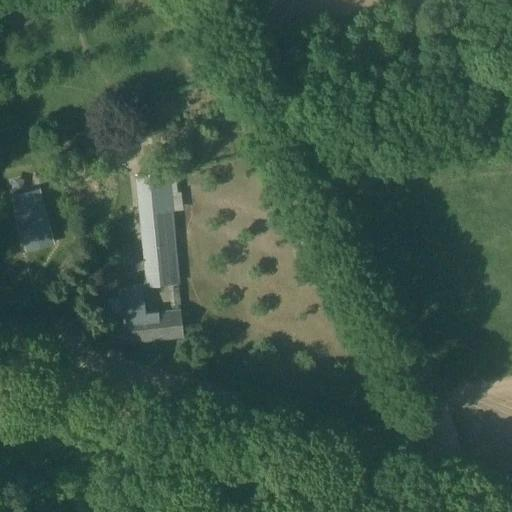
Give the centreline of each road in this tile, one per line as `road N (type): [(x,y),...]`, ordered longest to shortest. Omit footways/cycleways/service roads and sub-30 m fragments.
road 1 (track): [(437,509),(446,454),(429,377),(289,117),(238,0)]
road 2 (tertiary): [(511,480),(446,454),(0,331)]
